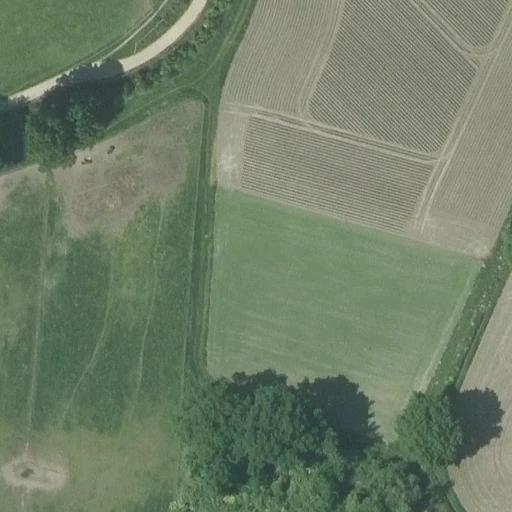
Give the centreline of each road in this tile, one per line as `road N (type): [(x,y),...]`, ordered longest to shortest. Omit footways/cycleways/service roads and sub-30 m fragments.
road 1 (track): [(255,0),(226,51),(215,101),(195,372),(201,394),(211,406),(399,463),(419,478),(436,511)]
road 2 (track): [(0,163),(130,115),(226,51)]
